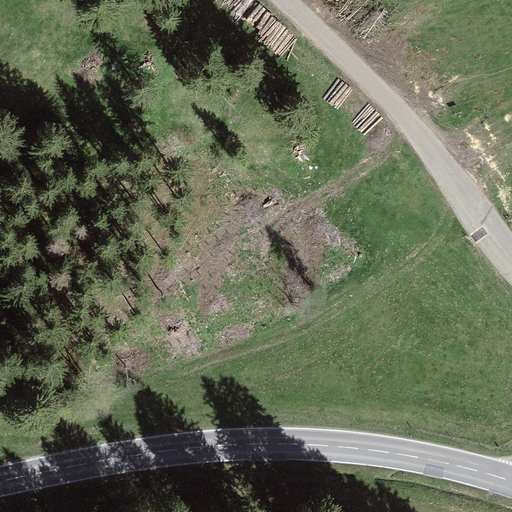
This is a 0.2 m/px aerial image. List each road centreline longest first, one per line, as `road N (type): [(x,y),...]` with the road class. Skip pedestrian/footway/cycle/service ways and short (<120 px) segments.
road 1 (secondary): [(0,480),(110,457),(248,444),(392,452),(511,480)]
road 2 (unclassified): [(511,260),(414,123),(287,0)]
